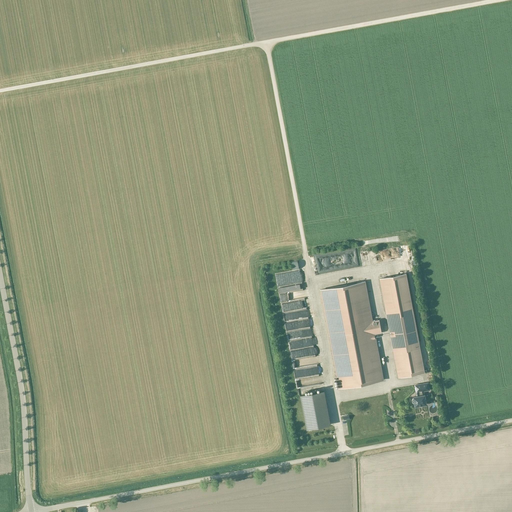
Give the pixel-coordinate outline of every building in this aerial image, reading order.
[(380,279),(398,377),(424,372),(406,274),(380,279)] [(381,333),(379,320),(372,321),(365,282),(320,290),(338,388),(383,380),(375,334),(381,333)] [(311,298),(301,300),(302,306),(312,304),(311,298)] [(288,321),(293,348),(299,347),(301,350),(305,349),(305,348),(309,355),(320,352),(318,342),(312,344),(310,335),(318,333),(316,325),(311,326),(316,323),(314,316),(298,320),(297,318),(298,317),(309,315),(308,309),(300,311),(301,315),(299,316),(298,312),(293,313),(294,316),(287,318),(289,321),(288,321)] [(304,383),(317,382),(316,373),(325,371),(323,362),(296,366),(299,386),(304,385),(304,383)] [(415,407),(426,404),(424,395),(423,391),(429,390),(428,383),(415,385),(417,396),(413,397),(413,399),(412,400),(412,402),(413,403),(414,403),(415,407)] [(314,430),(314,428),(330,425),(324,391),(300,395),(306,429),(308,429),(309,431),(314,430)]
